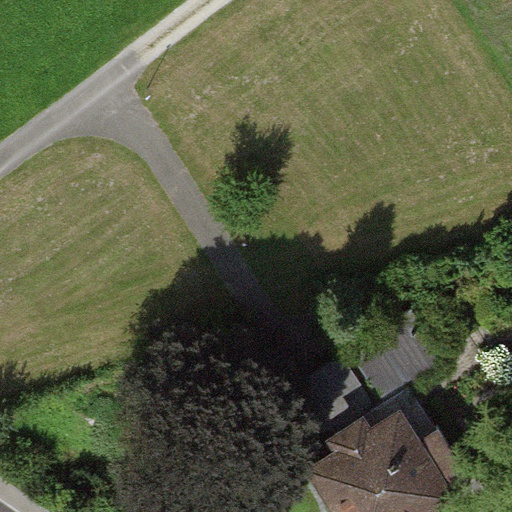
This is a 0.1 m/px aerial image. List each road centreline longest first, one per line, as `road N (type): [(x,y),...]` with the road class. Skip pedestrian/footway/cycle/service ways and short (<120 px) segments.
road 1 (residential): [(306,369),(111,85),(0,168)]
road 2 (track): [(221,0),(111,85)]
